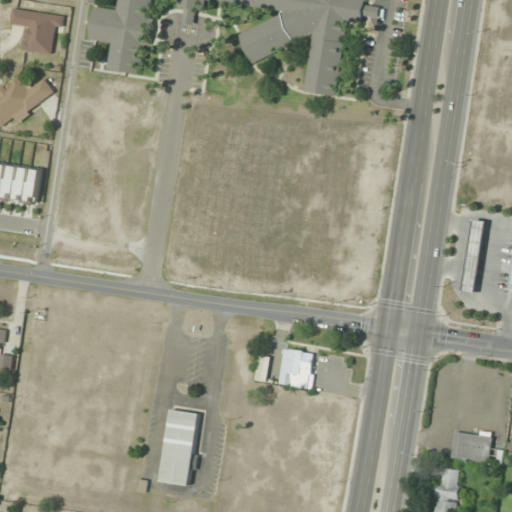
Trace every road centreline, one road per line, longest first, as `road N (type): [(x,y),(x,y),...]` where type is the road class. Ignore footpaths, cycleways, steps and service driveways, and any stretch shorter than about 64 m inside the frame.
road 1 (secondary): [(438,0),(354,511)]
road 2 (secondary): [(386,511),(468,0)]
road 3 (secondary): [(511,348),(0,269)]
road 4 (residential): [(188,28),(151,291)]
